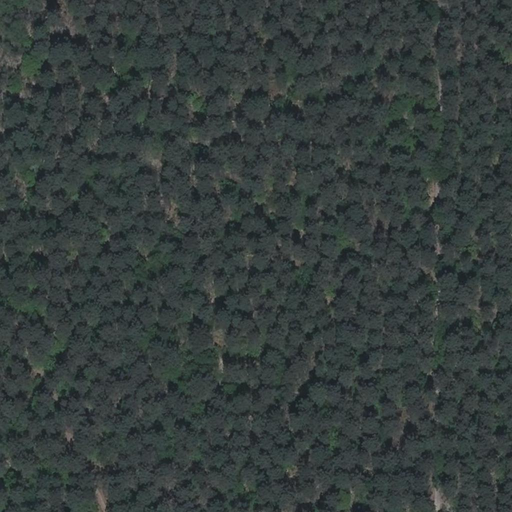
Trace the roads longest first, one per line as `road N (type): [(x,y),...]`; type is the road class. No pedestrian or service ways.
road 1 (track): [(446,511),(445,0)]
road 2 (track): [(0,281),(106,511)]
